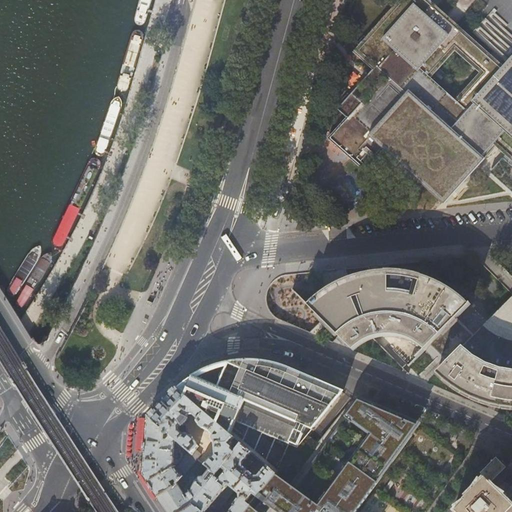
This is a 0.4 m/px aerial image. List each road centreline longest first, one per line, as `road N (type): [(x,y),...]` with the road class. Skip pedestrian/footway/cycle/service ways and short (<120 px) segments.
road 1 (residential): [(220,254),(511,227)]
road 2 (primary): [(293,0),(220,254)]
road 3 (residential): [(289,341),(511,435)]
road 4 (primary): [(175,346),(97,437)]
